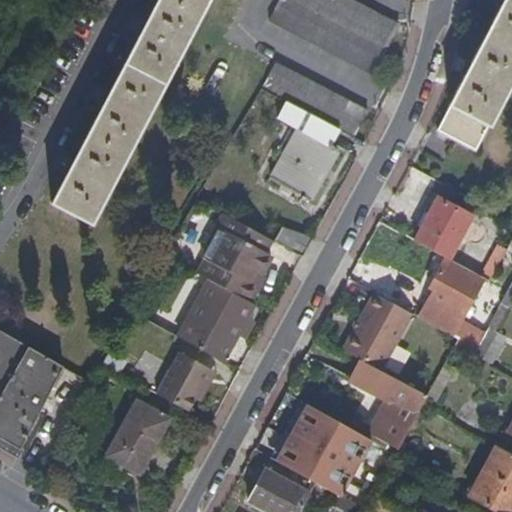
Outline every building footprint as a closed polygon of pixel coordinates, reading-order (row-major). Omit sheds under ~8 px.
[(158,0),(52,203),(92,224),(208,0),(158,0)] [(353,0),(279,0),(270,19),(375,74),(400,25),(353,0)] [(453,103),(440,128),(476,147),(489,123),(491,124),(511,83),(511,0),(505,0),(452,103),(453,103)] [(277,62),(265,86),(357,134),(369,111),(277,62)] [(333,145),(342,129),(334,125),(297,106),(288,122),(301,130),(272,179),(311,201),(312,199),(311,198),(338,151),(339,152),(341,149),(333,145)] [(439,198),(415,241),(448,259),(450,260),(473,216),(439,198)] [(266,250),(272,239),(223,212),(199,256),(204,259),(197,272),(223,286),(250,301),(265,275),(261,274),(273,254),(266,250)] [(284,229),(277,242),(304,256),(313,240),(307,236),(284,229)] [(442,270),(441,269),(431,287),(435,289),(421,315),(420,317),(455,336),(485,279),(450,260),(448,259),(442,270)] [(511,282),(502,301),(510,305),(511,306),(511,282)] [(195,325),(187,341),(224,361),(240,333),(247,337),(256,321),(249,317),(255,304),(250,301),(223,286),(200,328),(195,325)] [(413,314),(375,293),(343,350),(361,360),(382,371),(413,314)] [(496,331),(510,305),(502,301),(488,327),(496,331)] [(105,363),(121,373),(129,360),(131,361),(152,329),(127,314),(116,334),(121,337),(105,363)] [(496,331),(488,327),(473,354),(491,363),(505,336),(496,331)] [(0,330),(0,434),(20,446),(64,366),(0,330)] [(180,352),(158,394),(191,412),(214,369),(180,352)] [(382,371),(361,360),(348,383),(386,404),(377,421),(346,405),(338,421),(372,439),(387,447),(389,443),(399,448),(428,396),(382,371)] [(139,402),(108,456),(141,474),(171,420),(139,402)] [(338,421),(308,405),(277,461),(341,496),(372,439),(338,421)] [(500,511),(511,511),(511,453),(498,446),(471,496),(500,511)] [(251,501),(270,511),(301,511),(311,495),(268,471),(251,501)]
